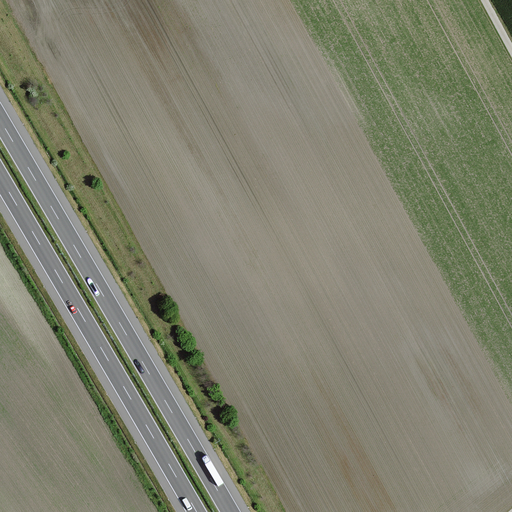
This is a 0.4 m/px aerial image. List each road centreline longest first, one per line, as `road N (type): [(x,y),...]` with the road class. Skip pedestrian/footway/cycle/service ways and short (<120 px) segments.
road 1 (motorway): [(227,511),(0,123)]
road 2 (motorway): [(0,182),(194,511)]
